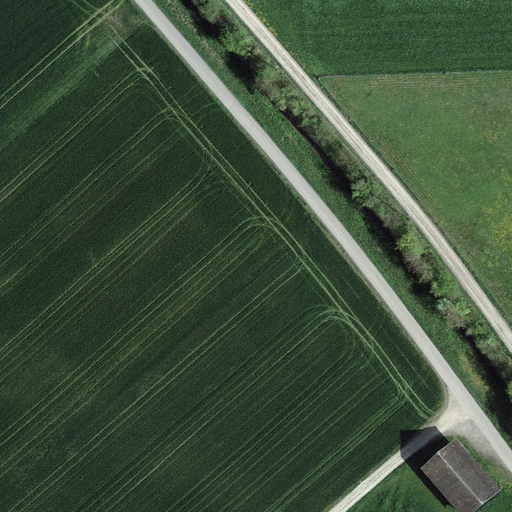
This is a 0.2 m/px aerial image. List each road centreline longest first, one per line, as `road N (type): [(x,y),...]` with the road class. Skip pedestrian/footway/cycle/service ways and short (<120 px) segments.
road 1 (track): [(137,0),(295,180),(511,466)]
road 2 (track): [(228,0),(511,344)]
road 3 (track): [(334,511),(465,403)]
